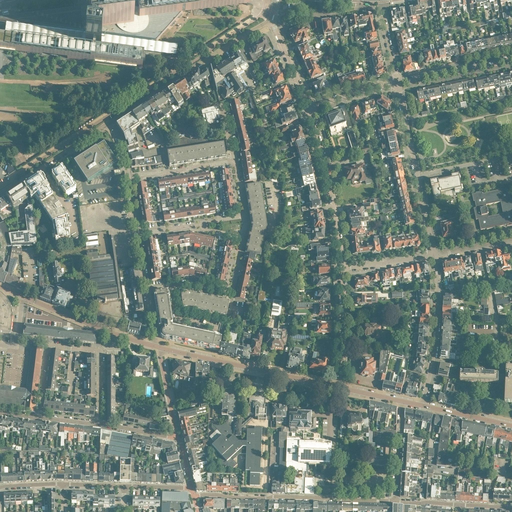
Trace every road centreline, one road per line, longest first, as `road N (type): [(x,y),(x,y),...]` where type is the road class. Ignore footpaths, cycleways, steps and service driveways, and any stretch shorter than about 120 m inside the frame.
road 1 (residential): [(396,501),(193,496)]
road 2 (residential): [(271,20),(109,125)]
road 3 (residential): [(157,347),(336,387)]
road 4 (residential): [(435,256),(396,83)]
road 5 (residential): [(309,109),(342,268)]
road 6 (residential): [(426,406),(438,335),(435,256)]
road 7 (residential): [(23,297),(157,347)]
road 8 (residential): [(109,125),(0,194)]
road 9 (residential): [(46,344),(100,354),(98,423)]
